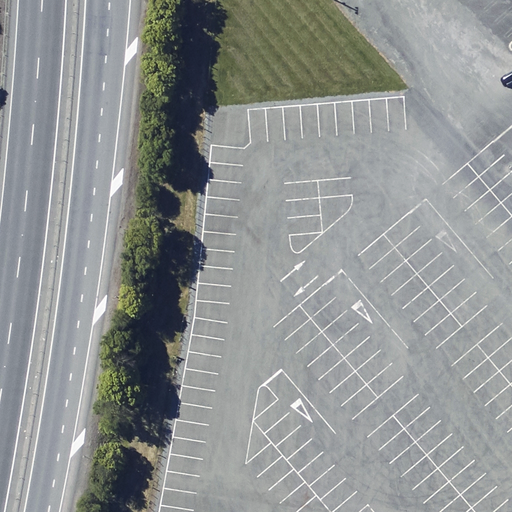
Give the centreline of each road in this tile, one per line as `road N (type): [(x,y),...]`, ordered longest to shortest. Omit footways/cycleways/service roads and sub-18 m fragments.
road 1 (trunk): [(96,0),(74,267),(36,511)]
road 2 (trunk): [(0,368),(39,0)]
